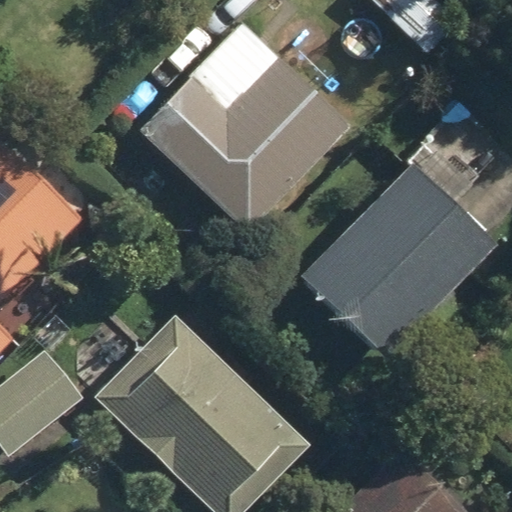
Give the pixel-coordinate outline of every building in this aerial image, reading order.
[(244,35),(138,145),(238,239),(344,130),(244,35)] [(0,159),(0,305),(73,230),(0,159)] [(396,169),(279,290),(366,373),(483,252),(396,169)] [(164,323),(81,409),(189,511),(247,511),(302,455),(164,323)] [(434,511),(388,468),(346,511),(434,511)]
